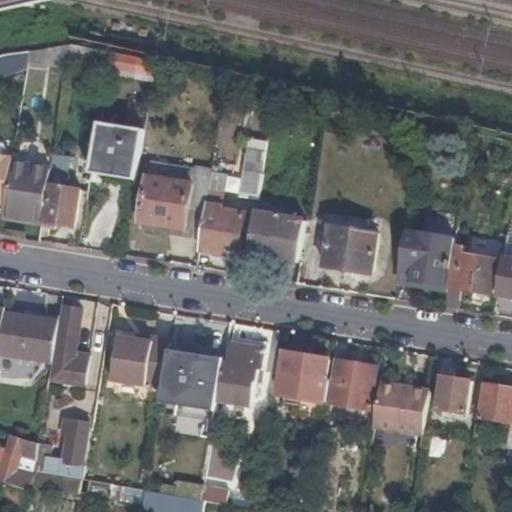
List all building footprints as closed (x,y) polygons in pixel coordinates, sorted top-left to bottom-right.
[(68,60),(71,45),(62,43),(30,52),(28,61),(67,68),(68,60)] [(108,66),(111,54),(71,45),(68,60),(108,66)] [(108,66),(108,69),(134,75),(137,60),(111,54),(108,66)] [(135,180),(143,131),(99,123),(91,172),(135,180)] [(370,150),(373,134),(345,129),(343,146),(370,150)] [(258,201),(267,142),(253,139),(242,199),(258,201)] [(0,201),(3,202),(10,159),(0,157),(0,201)] [(210,186),(212,171),(148,161),(146,176),(191,183),(210,186)] [(50,168),(11,162),(2,215),(25,219),(26,209),(43,212),(50,168)] [(191,183),(146,176),(139,222),(143,223),(185,230),(191,183)] [(209,192),(210,186),(191,183),(185,230),(202,232),(207,204),(209,192)] [(72,226),(79,190),(49,185),(43,222),(72,226)] [(224,195),(209,192),(207,204),(222,206),(224,195)] [(222,206),(207,204),(202,232),(201,238),(199,250),(238,257),(245,214),(221,210),(222,206)] [(41,221),(43,212),(26,209),(25,219),(41,221)] [(299,262),(305,221),(256,213),(249,255),(299,262)] [(455,244),(459,220),(447,218),(445,237),(406,231),(399,280),(448,287),(455,244)] [(142,230),(201,238),(202,232),(185,230),(143,223),(142,230)] [(372,274),(378,234),(330,226),(323,266),(372,274)] [(500,276),(503,261),(463,255),(464,247),(455,244),(448,287),(447,288),(444,308),(458,310),(461,290),(475,293),(474,299),(482,300),(484,294),(492,296),(495,276),(500,276)] [(511,259),(503,258),(503,261),(500,276),(497,296),(511,298),(511,259)] [(85,385),(89,363),(74,361),(81,320),(76,319),(77,310),(64,308),(53,379),(64,381),(63,387),(73,388),(74,383),(85,385)] [(0,353),(52,362),(59,322),(5,313),(1,335),(0,344),(0,353)] [(170,350),(172,340),(153,337),(153,342),(137,340),(120,337),(113,381),(164,389),(170,350)] [(263,369),(266,350),(230,344),(221,404),(253,408),(259,369),(263,369)] [(328,402),(331,379),(327,379),(330,360),(288,353),(288,350),(277,347),(273,373),(283,375),(280,396),(327,404),(328,402)] [(224,359),(170,350),(164,389),(161,403),(179,406),(178,416),(214,422),(224,359)] [(335,380),(331,379),(328,402),(371,409),(377,368),(338,360),(335,380)] [(467,413),(472,381),(443,377),(437,413),(442,414),(443,410),(467,413)] [(424,436),(431,392),(381,383),(374,428),(424,436)] [(511,464),(511,388),(485,384),(480,419),(511,424),(511,427),(506,464),(511,464)] [(83,479),(86,465),(82,465),(88,424),(65,421),(62,434),(65,435),(62,457),(49,456),(51,446),(39,444),(35,470),(83,479)] [(35,470),(39,444),(40,443),(12,435),(7,448),(1,468),(0,472),(0,481),(29,491),(35,470)] [(80,496),(83,479),(35,470),(32,488),(80,496)] [(111,500),(144,505),(147,490),(134,488),(114,484),(111,500)] [(205,485),(202,500),(226,505),(229,490),(205,485)] [(28,506),(31,494),(4,486),(0,497),(28,506)] [(176,511),(178,496),(154,492),(147,490),(144,505),(176,511)] [(260,511),(261,511),(262,503),(252,501),(251,509),(260,511)]
